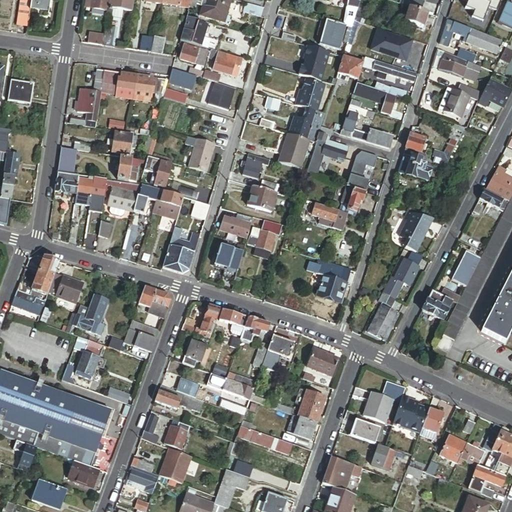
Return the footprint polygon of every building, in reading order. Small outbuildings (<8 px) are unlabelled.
[(21,0),(17,25),(27,26),(29,12),(30,9),(31,0),(21,0)] [(31,0),(30,9),(49,12),(51,0),(31,0)] [(88,0),(87,9),(107,12),(108,9),(109,0),(88,0)] [(134,0),(109,0),(108,9),(123,11),(132,12),(134,0)] [(190,0),(180,0),(179,8),(188,9),(190,0)] [(190,0),(188,9),(186,16),(192,18),(197,0),(190,0)] [(232,0),(208,0),(206,7),(203,6),(200,15),(225,23),(228,15),(232,0)] [(342,26),(346,27),(348,28),(352,29),(354,23),(355,17),(360,0),(348,0),(348,2),(347,10),(342,26)] [(409,0),(403,0),(401,6),(409,9),(419,12),(422,4),(409,0)] [(477,0),(458,0),(458,2),(461,3),(460,5),(486,17),(490,8),(477,2),(477,0)] [(261,17),(264,9),(252,5),(249,14),(261,17)] [(511,30),(511,7),(505,5),(498,25),(511,30)] [(123,11),(108,9),(107,12),(107,17),(122,19),(123,11)] [(423,29),(428,14),(419,12),(409,9),(405,23),(423,29)] [(467,20),(450,13),(447,21),(469,30),(471,24),(466,22),(467,20)] [(201,21),(192,18),(186,16),(179,41),(200,47),(205,32),(207,33),(209,28),(207,27),(207,26),(200,24),(201,21)] [(355,17),(354,23),(358,24),(365,26),(367,21),(355,17)] [(502,44),(476,34),(476,33),(469,30),(447,21),(440,45),(448,48),(454,34),(464,39),(467,40),(466,44),(496,57),(502,44)] [(342,26),(326,22),(320,46),(339,51),(346,27),(342,26)] [(358,24),(354,23),(352,29),(347,43),(346,45),(351,47),(358,24)] [(117,29),(105,28),(103,41),(102,47),(114,49),(117,29)] [(347,43),(352,29),(348,28),(343,42),(347,43)] [(368,29),(361,51),(360,53),(367,55),(369,55),(377,31),(368,29)] [(283,34),(281,41),(293,44),(295,37),(283,34)] [(155,38),(153,54),(163,56),(166,39),(155,38)] [(87,39),(86,45),(102,47),(103,41),(87,39)] [(204,68),(207,58),(208,53),(184,46),(179,60),(204,68)] [(352,48),(350,53),(365,57),(366,58),(367,55),(360,53),(361,51),(352,48)] [(511,58),(511,51),(506,48),(500,59),(505,61),(509,64),(511,58)] [(474,82),(478,69),(464,62),(450,56),(438,50),(432,67),(439,71),(439,72),(462,80),(463,79),(474,82)] [(452,50),(450,56),(464,62),(467,56),(452,50)] [(328,55),(320,53),(319,55),(318,55),(316,60),(314,59),(310,72),(332,79),(335,69),(330,67),(332,59),(327,58),(328,55)] [(236,61),(218,56),(214,70),(232,76),(234,68),(236,61)] [(339,67),(342,58),(337,56),(334,65),(339,67)] [(363,63),(343,57),(342,58),(339,67),(337,73),(358,80),(362,67),(363,63)] [(366,58),(365,57),(363,63),(362,67),(381,73),(385,74),(403,80),(405,81),(414,84),(416,75),(375,62),(375,61),(366,58)] [(271,69),(288,73),(290,65),(274,61),(271,69)] [(202,79),(204,73),(190,68),(188,75),(202,79)] [(71,119),(70,126),(95,129),(101,94),(104,72),(96,71),(96,75),(95,82),(93,92),(91,92),(91,93),(80,91),(76,114),(87,116),(86,121),(71,119)] [(136,77),(104,72),(101,94),(113,96),(114,89),(116,89),(119,90),(134,92),(136,77)] [(203,79),(217,84),(219,76),(205,72),(203,79)] [(168,82),(136,77),(134,92),(141,93),(140,99),(151,101),(152,95),(155,95),(155,99),(157,100),(156,103),(163,104),(165,99),(166,95),(168,82)] [(477,104),(485,109),(489,102),(503,109),(511,92),(489,81),(477,104)] [(326,88),(306,82),(303,93),(301,100),(298,100),(296,108),(298,108),(318,114),(326,88)] [(33,86),(10,83),(7,102),(30,106),(33,86)] [(374,89),(387,94),(389,88),(376,83),(374,89)] [(210,106),(217,85),(212,84),(205,104),(210,106)] [(237,92),(217,85),(210,106),(230,113),(237,92)] [(374,89),(364,86),(362,93),(376,98),(373,108),(377,109),(376,111),(390,116),(392,109),(393,104),(395,98),(386,95),(387,94),(374,89)] [(389,95),(403,99),(405,92),(392,88),(389,95)] [(447,89),(439,111),(443,112),(451,91),(447,89)] [(117,99),(133,101),(134,92),(119,90),(117,99)] [(469,98),(451,91),(443,112),(460,119),(469,98)] [(167,92),(166,95),(165,99),(186,106),(188,98),(167,92)] [(281,103),(268,99),(265,110),(278,113),(281,103)] [(360,103),(351,100),(349,106),(359,109),(360,103)] [(359,109),(349,106),(340,135),(389,150),(392,139),(385,137),(386,134),(382,133),(381,136),(369,132),(368,136),(353,131),(358,115),(373,120),(375,114),(359,109)] [(308,142),(314,144),(323,116),(318,114),(298,108),(296,112),(304,115),(302,122),(292,119),(287,136),(308,142)] [(262,121),(260,128),(272,132),(275,124),(262,121)] [(451,156),(465,129),(456,126),(449,139),(452,140),(445,155),(451,156)] [(330,138),(332,132),(321,128),(319,135),(330,138)] [(10,132),(0,130),(0,154),(6,156),(6,155),(10,132)] [(114,141),(108,141),(107,146),(113,147),(112,154),(130,156),(130,153),(134,154),(137,138),(132,137),(133,136),(115,134),(114,141)] [(329,142),(330,138),(319,135),(313,152),(336,159),(337,157),(345,160),(349,149),(329,142)] [(426,140),(411,135),(406,149),(421,154),(422,150),(424,151),(426,146),(424,146),(426,140)] [(299,171),(308,142),(287,136),(278,165),(299,171)] [(154,138),(148,137),(141,162),(147,163),(148,158),(154,138)] [(187,138),(185,146),(195,149),(197,140),(187,138)] [(214,145),(197,140),(195,149),(189,169),(206,174),(214,145)] [(76,144),(75,152),(77,152),(89,154),(90,147),(76,144)] [(426,156),(421,154),(406,149),(404,155),(406,156),(411,158),(405,176),(416,180),(416,179),(428,182),(432,169),(430,165),(424,163),(426,156)] [(434,151),(432,158),(434,158),(448,163),(451,156),(445,155),(434,151)] [(60,154),(57,174),(74,176),(77,156),(60,154)] [(6,155),(6,156),(1,189),(0,198),(0,200),(10,202),(13,179),(16,180),(19,157),(6,155)] [(269,162),(248,156),(245,165),(242,164),(241,168),(244,169),(242,176),(257,181),(261,166),(267,168),(269,162)] [(411,158),(406,156),(400,175),(405,176),(411,158)] [(161,161),(148,158),(147,163),(144,172),(157,176),(154,186),(164,189),(172,166),(160,163),(161,161)] [(448,163),(434,158),(433,163),(439,164),(438,168),(444,170),(448,163)] [(139,162),(121,159),(118,181),(129,182),(135,183),(136,175),(137,175),(139,162)] [(511,178),(511,168),(505,164),(502,170),(504,171),(503,174),(511,178)] [(486,190),(509,201),(511,194),(511,190),(507,188),(511,179),(511,178),(503,174),(504,171),(502,170),(499,169),(498,171),(496,170),(486,190)] [(76,196),(78,180),(57,177),(55,193),(76,196)] [(91,198),(94,179),(89,179),(88,181),(78,180),(76,196),(74,207),(90,209),(91,198)] [(105,186),(106,181),(94,179),(91,198),(103,199),(105,186)] [(353,190),(365,194),(367,187),(346,180),(344,187),(346,188),(353,190)] [(140,186),(113,182),(112,187),(138,194),(140,186)] [(259,191),(276,196),(278,187),(262,182),(259,191)] [(153,190),(145,188),(142,199),(148,201),(156,203),(159,192),(153,190)] [(353,190),(346,188),(340,205),(347,208),(353,190)] [(270,214),(276,196),(259,191),(252,189),(247,207),(270,214)] [(124,211),(133,213),(137,197),(137,196),(111,190),(107,207),(111,208),(124,211)] [(177,197),(183,199),(192,202),(194,195),(179,190),(177,197)] [(362,204),(365,194),(353,190),(347,208),(346,211),(355,214),(359,203),(362,204)] [(479,201),(503,213),(508,203),(484,191),(479,201)] [(180,210),(183,199),(177,197),(163,193),(159,192),(156,203),(180,210)] [(453,341),(511,225),(511,196),(442,335),(453,341)] [(137,197),(133,213),(143,216),(148,201),(142,199),(137,197)] [(304,211),(306,203),(299,201),(297,209),(304,211)] [(152,215),(176,222),(179,212),(180,210),(156,203),(152,215)] [(205,222),(206,219),(209,207),(195,203),(191,217),(205,222)] [(337,213),(315,206),(312,216),(320,219),(318,224),(333,228),(337,213)] [(482,209),(476,206),(473,212),(479,215),(482,209)] [(124,211),(111,208),(109,212),(111,215),(120,218),(123,216),(124,211)] [(337,213),(333,228),(343,232),(348,214),(345,214),(338,211),(337,213)] [(297,212),(295,219),(301,221),(303,213),(297,212)] [(426,233),(432,222),(408,214),(405,221),(407,222),(399,238),(404,241),(408,243),(404,249),(415,255),(424,237),(426,233)] [(236,215),(235,220),(251,224),(252,220),(236,215)] [(247,239),(251,224),(235,220),(230,218),(230,219),(228,225),(222,223),(217,221),(215,230),(247,239)] [(279,238),(282,228),(262,222),(260,231),(252,229),(246,247),(255,249),(270,253),(275,237),(279,238)] [(100,223),(98,238),(107,240),(112,226),(100,223)] [(174,230),(162,270),(183,276),(189,271),(200,237),(193,235),(190,245),(178,241),(181,232),(174,230)] [(335,233),(329,231),(324,246),(330,248),(331,244),(335,233)] [(352,250),(355,239),(335,233),(331,244),(352,250)] [(458,241),(482,253),(485,247),(461,235),(458,241)] [(237,273),(242,254),(219,248),(214,266),(237,273)] [(270,253),(255,249),(253,257),(267,261),(270,253)] [(479,259),(465,252),(450,280),(465,288),(479,259)] [(411,254),(407,262),(418,268),(422,259),(411,254)] [(350,289),(355,273),(310,258),(306,271),(323,277),(316,296),(340,303),(345,287),(350,289)] [(32,291),(20,286),(17,293),(45,303),(48,295),(55,276),(59,264),(44,259),(32,291)] [(391,278),(382,296),(394,302),(403,284),(409,287),(418,268),(407,262),(404,261),(395,280),(391,278)] [(511,328),(511,271),(497,301),(494,300),(491,307),(493,308),(481,332),(504,344),(511,328)] [(83,286),(55,276),(48,295),(76,305),(83,286)] [(235,278),(231,293),(241,296),(243,290),(250,292),(252,283),(235,278)] [(145,288),(135,285),(132,293),(142,296),(145,288)] [(145,288),(142,296),(138,306),(149,310),(149,311),(165,317),(171,302),(168,295),(145,288)] [(442,289),(439,296),(451,302),(456,304),(459,297),(442,289)] [(432,292),(422,312),(442,322),(448,311),(447,311),(451,302),(439,296),(432,292)] [(45,303),(17,293),(12,307),(40,318),(45,303)] [(394,302),(382,296),(378,303),(390,309),(394,302)] [(80,306),(77,317),(73,327),(94,335),(95,334),(100,336),(104,326),(100,325),(108,302),(94,297),(89,310),(80,306)] [(220,310),(210,307),(201,332),(200,337),(210,340),(220,310)] [(398,316),(381,307),(367,334),(384,343),(398,316)] [(51,312),(45,310),(40,322),(45,324),(47,319),(49,319),(51,312)] [(164,320),(165,317),(149,311),(148,314),(164,320)] [(248,318),(222,311),(219,322),(232,326),(230,332),(232,335),(235,336),(241,338),(248,318)] [(442,322),(446,324),(452,313),(448,311),(442,322)] [(70,336),(73,327),(77,317),(72,315),(65,334),(70,336)] [(269,325),(248,318),(241,338),(241,340),(250,343),(253,335),(259,337),(261,332),(267,334),(269,325)] [(195,321),(186,319),(183,326),(192,329),(195,321)] [(159,333),(132,323),(129,331),(156,341),(159,333)] [(192,329),(183,326),(182,331),(193,335),(195,330),(192,329)] [(115,336),(108,334),(105,341),(107,341),(105,346),(111,348),(115,336)] [(235,336),(235,338),(233,338),(230,347),(238,349),(241,340),(241,338),(235,336)] [(295,344),(273,337),(270,347),(262,369),(273,373),(279,356),(289,360),(295,344)] [(82,360),(88,343),(78,339),(72,356),(82,360)] [(214,341),(210,340),(207,347),(201,363),(206,365),(214,341)] [(201,363),(207,347),(191,341),(183,365),(195,369),(197,362),(201,363)] [(92,377),(103,348),(89,342),(88,343),(82,360),(78,371),(86,374),(92,377)] [(132,349),(129,357),(136,360),(137,358),(146,361),(151,348),(135,342),(132,349)] [(253,367),(262,370),(262,369),(270,347),(261,344),(253,367)] [(132,349),(123,346),(120,354),(129,357),(132,349)] [(339,361),(314,351),(307,369),(332,379),(339,361)] [(74,369),(68,366),(62,382),(72,386),(73,382),(69,380),(74,369)] [(27,446),(33,448),(34,447),(91,469),(112,413),(1,372),(0,375),(0,436),(16,442),(27,446)] [(257,383),(229,373),(226,381),(254,390),(257,383)] [(226,381),(214,376),(210,387),(250,402),(252,396),(254,390),(226,381)] [(306,379),(306,382),(313,384),(315,379),(305,376),(304,379),(306,379)] [(182,380),(177,393),(196,399),(197,397),(200,388),(201,387),(182,380)] [(386,382),(380,397),(393,401),(400,404),(402,397),(405,389),(386,382)] [(177,393),(161,387),(155,403),(177,411),(178,406),(200,414),(204,402),(196,399),(177,393)] [(206,390),(200,388),(197,397),(203,399),(206,390)] [(107,398),(127,405),(130,396),(110,389),(107,398)] [(307,393),(298,419),(300,419),(316,425),(325,400),(307,393)] [(371,394),(363,417),(385,425),(393,401),(380,397),(371,394)] [(262,400),(252,396),(250,402),(260,405),(262,400)] [(411,401),(402,397),(400,404),(391,427),(419,437),(428,410),(417,406),(410,403),(411,401)] [(245,417),(247,410),(242,408),(222,400),(219,408),(245,417)] [(277,411),(279,406),(262,400),(260,405),(277,411)] [(293,411),(279,406),(277,411),(291,416),(293,411)] [(433,442),(443,415),(428,410),(419,437),(433,442)] [(157,419),(150,417),(141,440),(155,445),(158,438),(152,436),(157,419)] [(313,432),(316,425),(300,419),(297,427),(290,425),(287,433),(310,442),(313,435),(313,432)] [(356,421),(350,437),(374,445),(379,429),(356,421)] [(475,424),(468,421),(463,432),(470,435),(475,424)] [(252,426),(243,423),(241,428),(246,429),(250,431),(252,426)] [(177,429),(171,427),(164,445),(180,451),(189,427),(179,424),(177,429)] [(501,428),(494,425),(483,450),(490,453),(501,428)] [(246,429),(241,428),(237,438),(242,440),(246,429)] [(510,432),(502,428),(500,433),(508,437),(510,432)] [(250,431),(246,429),(242,440),(288,456),(292,445),(250,431)] [(511,438),(508,437),(500,433),(491,452),(501,456),(493,474),(504,479),(505,479),(511,464),(511,438)] [(459,461),(467,445),(448,437),(439,457),(457,466),(459,461)] [(27,446),(16,442),(13,451),(24,455),(27,446)] [(235,445),(235,444),(232,443),(227,457),(230,458),(231,455),(235,445)] [(472,448),(467,445),(459,461),(477,468),(478,468),(484,454),(477,451),(479,446),(474,444),(472,448)] [(235,445),(231,455),(238,457),(241,447),(235,445)] [(28,474),(38,450),(33,448),(27,446),(24,455),(18,471),(28,474)] [(400,459),(401,455),(378,447),(371,466),(388,471),(393,457),(400,459)] [(182,486),(192,459),(171,451),(167,462),(164,461),(159,477),(182,486)] [(358,479),(361,469),(331,459),(322,485),(333,489),(345,493),(350,476),(358,479)] [(151,466),(134,460),(131,467),(148,473),(151,466)] [(92,490),(99,472),(73,463),(67,480),(92,490)] [(437,466),(431,463),(426,475),(431,477),(437,466)] [(148,473),(131,467),(124,486),(152,496),(159,477),(148,473)] [(422,473),(408,468),(405,474),(420,479),(420,478),(422,473)] [(493,474),(478,468),(477,468),(468,491),(495,502),(498,494),(482,488),(485,482),(500,488),(504,479),(493,474)] [(249,480),(225,471),(214,505),(213,507),(227,511),(235,488),(245,492),(249,480)] [(431,477),(426,475),(422,473),(420,478),(453,491),(455,486),(431,477)] [(66,492),(39,482),(31,502),(40,506),(40,503),(60,510),(66,492)] [(415,491),(403,487),(395,509),(403,511),(411,511),(414,505),(411,504),(415,491)] [(345,493),(333,489),(325,511),(349,511),(355,497),(345,493)] [(283,511),(287,501),(268,494),(264,504),(261,511),(283,511)] [(214,505),(184,495),(178,511),(211,511),(213,507),(214,505)] [(486,511),(489,507),(469,499),(464,511),(486,511)] [(146,511),(149,506),(137,502),(134,510),(138,511),(137,511),(146,511)] [(261,511),(264,504),(259,502),(255,511),(261,511)]
